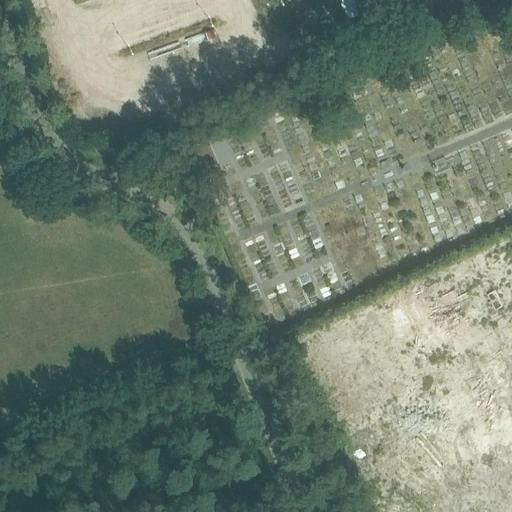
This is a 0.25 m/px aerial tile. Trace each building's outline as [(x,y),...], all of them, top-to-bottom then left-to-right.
[(348,0),(338,0),(341,16),(351,15),(348,0)] [(354,0),(361,17),(402,3),(400,0),(354,0)] [(201,172),(218,165),(208,143),(192,150),(201,172)] [(381,434),(345,450),(370,505),(406,489),(381,434)] [(489,511),(485,499),(449,511),(489,511)]
